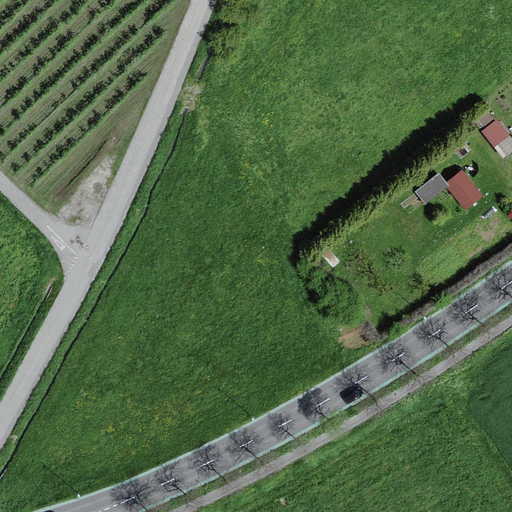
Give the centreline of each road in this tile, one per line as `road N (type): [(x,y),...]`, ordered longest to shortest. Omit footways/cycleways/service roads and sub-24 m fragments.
road 1 (secondary): [(99,511),(267,433),(511,280)]
road 2 (unclassified): [(204,0),(88,263)]
road 3 (unclassified): [(88,263),(0,430)]
road 4 (unclassified): [(0,179),(88,263)]
